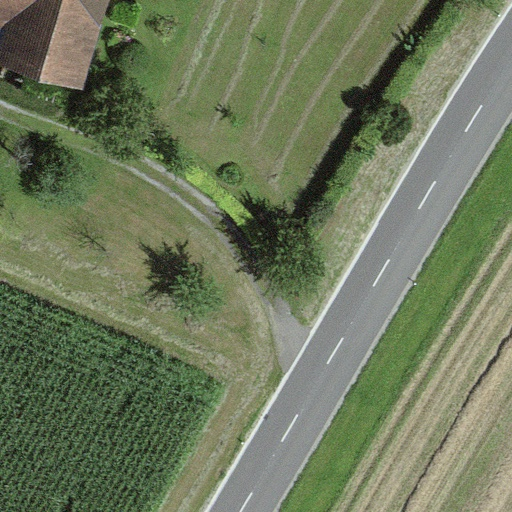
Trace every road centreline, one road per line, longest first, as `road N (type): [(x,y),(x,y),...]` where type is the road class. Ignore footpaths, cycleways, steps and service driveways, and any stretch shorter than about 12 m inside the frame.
road 1 (tertiary): [(240,511),(511,61)]
road 2 (track): [(0,108),(95,143),(205,212),(274,297),(312,389)]
